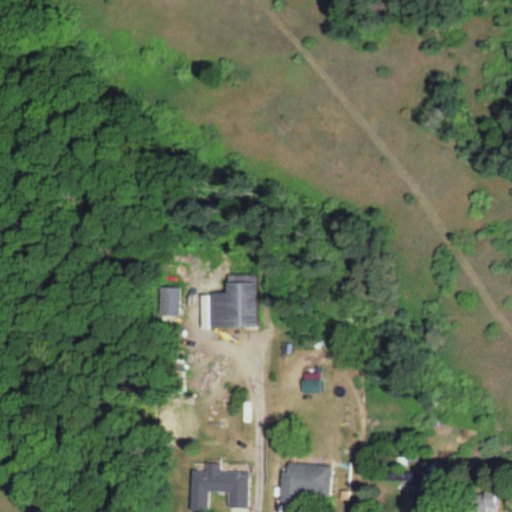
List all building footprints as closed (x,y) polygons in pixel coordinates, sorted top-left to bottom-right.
[(257,327),(257,275),(226,275),(226,293),(210,293),(210,327),(257,327)] [(180,288),(161,288),(161,316),(180,316),(180,288)] [(229,509),(250,509),(251,472),(222,472),(223,464),(207,464),(207,472),(194,471),(193,511),(209,511),(210,493),(230,493),(229,509)] [(282,500),(331,502),(333,466),(284,464),(282,500)] [(498,511),(498,492),(471,493),(471,511),(498,511)]
